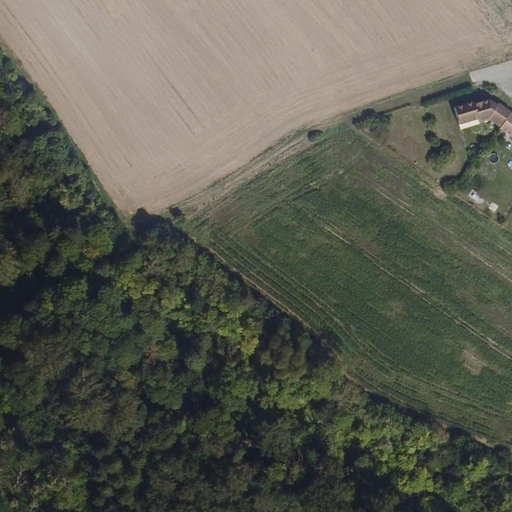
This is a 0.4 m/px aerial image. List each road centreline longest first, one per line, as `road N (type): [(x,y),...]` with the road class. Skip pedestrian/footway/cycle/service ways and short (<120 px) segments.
road 1 (track): [(473,79),(317,124),(105,255)]
road 2 (track): [(0,54),(68,146),(105,255),(0,344)]
